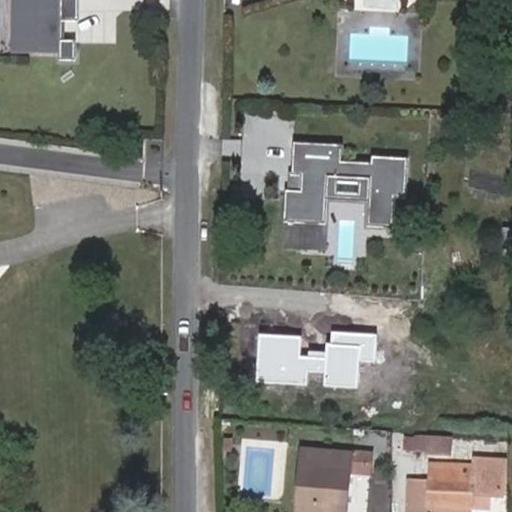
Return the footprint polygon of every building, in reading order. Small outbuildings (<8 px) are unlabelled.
[(14,0),(13,48),(57,49),(58,0),(14,0)] [(343,146),(295,143),(293,173),(303,174),(302,192),(287,191),(285,223),(325,225),(327,197),(373,200),(372,225),(394,226),(395,197),(408,197),(410,159),(373,157),(373,165),(342,163),(343,146)] [(454,456),(455,438),(428,436),(427,454),(454,456)] [(310,504),(302,503),(301,511),(345,511),(351,455),(323,452),(322,464),(313,463),(310,504)] [(307,452),(302,503),(310,504),(313,463),(322,464),(323,452),(307,452)] [(503,496),(504,461),(476,460),(476,466),(433,465),(432,484),(411,483),(410,511),(472,511),(473,505),(473,495),(503,496)] [(348,511),(358,511),(368,511),(372,474),(352,472),(348,511)]
